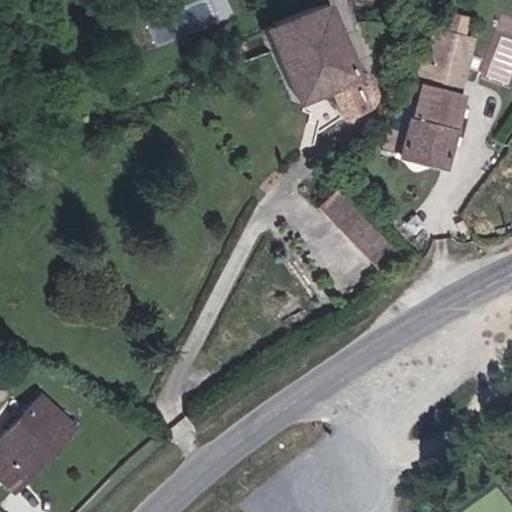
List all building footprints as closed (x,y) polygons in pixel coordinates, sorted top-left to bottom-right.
[(351,60),(322,0),(319,0),(275,21),(278,28),(268,33),(270,36),(277,50),(300,102),(330,87),(344,117),(377,101),(356,58),(351,60)] [(445,141),(471,44),(433,32),(422,71),(403,67),(394,107),(412,111),(400,157),(444,170),(451,142),(445,141)] [(334,187),(317,204),(370,258),(388,241),(334,187)] [(79,430),(44,396),(0,441),(0,445),(23,468),(48,443),(57,452),(79,430)] [(0,445),(0,467),(21,488),(57,452),(48,443),(23,468),(0,445)]
